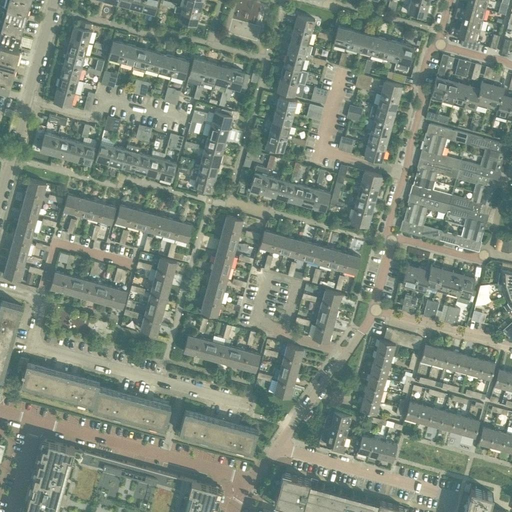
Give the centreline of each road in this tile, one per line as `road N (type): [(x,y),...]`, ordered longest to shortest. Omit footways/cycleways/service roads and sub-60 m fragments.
road 1 (residential): [(254,410),(39,355),(32,339),(38,301)]
road 2 (residential): [(37,421),(251,481)]
road 3 (residential): [(442,511),(437,493),(277,447)]
road 4 (residential): [(31,102),(97,116),(102,99),(178,116)]
road 5 (residential): [(402,170),(321,150),(341,78)]
road 6 (residential): [(511,344),(370,307)]
road 7 (residential): [(38,301),(56,244),(131,263)]
road 8 (residential): [(402,170),(434,45)]
